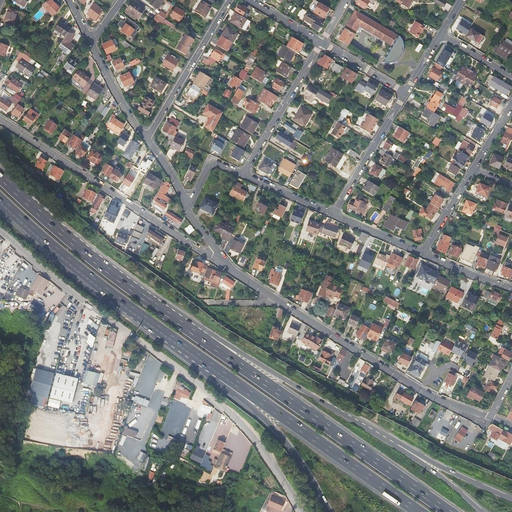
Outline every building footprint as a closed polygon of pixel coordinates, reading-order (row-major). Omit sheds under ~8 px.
[(59,8),(50,0),(48,0),(43,6),(52,16),(59,8)] [(152,0),(149,4),(157,10),(164,0),(163,0),(152,0)] [(358,0),(356,4),(364,9),(365,6),(371,9),(376,0),(375,0),(358,0)] [(416,3),(418,0),(404,0),(402,5),(408,8),(412,1),(416,3)] [(201,1),(195,12),(204,18),(211,7),(201,1)] [(144,9),(134,2),(126,11),(137,19),(144,9)] [(319,3),(314,12),(323,18),(329,9),(319,3)] [(94,4),(91,7),(86,15),(95,21),(101,14),(99,13),(102,10),(94,4)] [(238,6),(235,11),(242,15),(245,12),(247,9),(243,6),(241,8),(238,6)] [(18,11),(9,8),(4,21),(13,24),(18,11)] [(184,13),(176,8),(170,16),(179,22),(184,13)] [(40,9),(34,16),(38,20),(44,13),(40,9)] [(355,11),(339,39),(348,45),(359,26),(391,45),(396,36),(355,11)] [(304,19),(313,24),(311,27),(318,31),(323,22),(313,17),(313,16),(308,12),(304,19)] [(235,13),(230,22),(244,31),(250,22),(244,18),(241,17),(235,13)] [(156,14),(153,20),(160,26),(162,23),(164,20),(158,15),(156,14)] [(116,26),(122,30),(120,32),(131,40),(137,32),(136,31),(139,27),(127,18),(124,22),(120,20),(116,26)] [(467,35),(471,24),(461,19),(456,31),(467,35)] [(162,23),(182,34),(184,31),(164,20),(162,23)] [(59,22),(54,29),(65,37),(70,31),(70,30),(59,22)] [(409,33),(417,38),(421,31),(422,31),(425,27),(416,22),(409,33)] [(226,28),(221,36),(231,42),(232,43),(237,34),(226,28)] [(483,37),(471,30),(466,37),(479,44),(483,37)] [(65,37),(60,44),(71,52),(75,46),(69,43),(72,38),(71,38),(74,34),(70,31),(65,37)] [(400,37),(399,36),(398,36),(397,35),(396,36),(391,45),(388,50),(390,51),(383,62),(386,63),(390,63),(393,62),(397,60),(399,58),(401,55),(403,52),(404,49),(404,45),(403,42),(401,39),(401,38),(400,37)] [(193,41),(185,36),(176,51),(185,55),(193,41)] [(221,36),(216,45),(226,51),(231,42),(221,36)] [(292,38),(287,47),(294,52),(299,54),(301,50),(300,49),(303,44),(292,38)] [(106,54),(117,49),(116,46),(115,46),(114,44),(113,44),(111,40),(102,45),(106,54)] [(503,41),(496,54),(511,62),(511,60),(511,46),(504,42),(503,41)] [(8,46),(0,43),(0,55),(4,57),(8,46)] [(258,43),(252,53),(255,55),(257,53),(258,50),(259,49),(261,50),(263,46),(258,43)] [(278,56),(288,62),(294,52),(287,47),(284,45),(278,56)] [(444,49),(435,63),(436,64),(442,67),(443,68),(451,54),(444,49)] [(215,50),(208,60),(210,61),(214,64),(216,61),(218,62),(220,59),(226,63),(229,58),(223,54),(222,55),(215,50)] [(172,71),(177,62),(174,59),(174,58),(171,56),(170,57),(168,56),(162,65),(172,71)] [(321,59),(318,64),(327,69),(328,68),(329,68),(330,66),(332,67),(335,63),(335,62),(324,56),(322,60),(321,59)] [(67,57),(61,65),(72,73),(77,65),(67,57)] [(247,57),(242,65),(246,68),(249,70),(253,63),(254,61),(247,57)] [(124,66),(120,58),(112,62),(116,70),(124,66)] [(130,62),(133,66),(140,62),(138,58),(130,62)] [(20,60),(16,67),(18,69),(23,72),(28,65),(20,60)] [(282,62),(275,72),(285,78),(291,67),(282,62)] [(332,69),(340,73),(342,68),(335,63),(332,67),(332,69)] [(430,72),(432,72),(429,77),(436,81),(441,73),(439,72),(442,67),(436,64),(433,70),(432,69),(430,72)] [(28,65),(23,72),(30,77),(35,70),(28,65)] [(79,69),(78,69),(73,76),(77,78),(76,79),(81,82),(80,83),(85,86),(92,76),(83,70),(84,69),(81,67),(79,69)] [(458,72),(456,76),(455,76),(459,78),(458,80),(463,83),(468,86),(469,84),(472,86),(477,77),(470,73),(470,74),(467,72),(468,71),(461,67),(458,72)] [(256,68),(250,77),(261,83),(266,74),(256,68)] [(357,76),(345,69),(341,78),(351,84),(353,81),(354,82),(357,76)] [(247,73),(242,70),(237,78),(242,81),(243,81),(246,75),(247,73)] [(200,71),(193,83),(202,90),(210,78),(200,71)] [(130,72),(120,77),(125,87),(130,84),(131,86),(134,85),(133,83),(135,82),(130,72)] [(510,88),(489,75),(484,84),(488,87),(489,85),(506,95),(510,88)] [(234,77),(229,85),(233,87),(235,83),(236,84),(236,83),(240,85),(242,81),(237,78),(234,77)] [(166,84),(156,78),(149,88),(161,94),(166,84)] [(10,83),(7,86),(17,93),(22,85),(12,79),(11,81),(10,83)] [(274,84),(271,90),(277,93),(283,83),(276,79),(273,84),(274,84)] [(458,80),(455,85),(461,88),(463,83),(458,80)] [(240,85),(237,89),(243,93),(246,95),(252,86),(243,81),(242,81),(240,85)] [(356,86),(363,91),(367,85),(360,81),(356,86)] [(377,88),(368,82),(367,85),(363,91),(372,96),(377,88)] [(93,84),(86,94),(96,100),(102,90),(93,84)] [(200,90),(192,85),(188,92),(196,97),(200,90)] [(318,92),(308,86),(303,94),(307,97),(305,100),(311,103),(315,97),(318,92)] [(235,93),(234,96),(236,97),(240,99),(243,93),(237,89),(235,93)] [(263,89),(257,100),(267,106),(272,99),(275,101),(277,97),(263,89)] [(318,92),(315,97),(328,104),(332,97),(319,90),(318,92)] [(391,97),(382,91),(376,101),(385,107),(391,97)] [(436,92),(426,109),(434,113),(436,109),(438,107),(441,101),(439,100),(441,95),(436,92)] [(154,102),(145,97),(138,109),(148,115),(151,110),(150,109),(154,102)] [(500,101),(493,97),(489,104),(491,106),(490,107),(494,109),(495,108),(496,109),(500,101)] [(11,104),(2,98),(0,100),(0,107),(6,112),(11,104)] [(259,106),(247,99),(247,100),(245,99),(243,102),(245,103),(244,106),(247,107),(246,109),(254,114),(259,106)] [(413,101),(411,105),(417,109),(420,105),(419,104),(414,101),(413,101)] [(101,104),(97,111),(101,113),(105,107),(101,104)] [(17,105),(10,115),(13,117),(14,115),(19,119),(22,115),(20,114),(24,109),(17,105)] [(202,114),(210,119),(209,121),(209,120),(204,128),(209,130),(212,132),(220,116),(222,113),(208,105),(202,114)] [(461,108),(462,107),(457,105),(455,110),(447,105),(445,109),(443,107),(441,110),(444,111),(444,112),(451,116),(456,118),(458,115),(460,110),(461,108)] [(312,115),(301,108),(293,120),(306,128),(308,123),(307,123),(312,115)] [(342,108),(340,113),(352,117),(354,112),(342,108)] [(460,110),(458,115),(460,116),(464,119),(468,112),(461,108),(460,110)] [(30,109),(23,119),(30,125),(32,121),(34,122),(39,115),(30,109)] [(439,117),(426,110),(422,116),(430,121),(428,125),(433,128),(439,117)] [(367,114),(359,127),(360,128),(364,131),(370,134),(378,120),(367,114)] [(105,125),(118,133),(123,125),(110,116),(105,125)] [(492,119),(486,116),(484,119),(482,117),(479,122),(488,127),(492,119)] [(246,117),(240,128),(251,135),(258,124),(246,117)] [(167,123),(162,130),(172,135),(175,137),(177,132),(174,131),(178,124),(171,119),(168,123),(167,123)] [(52,133),(57,126),(54,124),(55,123),(54,122),(53,123),(49,121),(44,128),(52,133)] [(295,133),(293,136),(299,140),(303,133),(298,130),(297,130),(296,130),(292,127),(286,123),(285,126),(288,129),(287,130),(290,132),(291,130),(295,133)] [(345,127),(338,123),(331,135),(338,139),(345,127)] [(399,128),(393,137),(403,143),(409,133),(399,128)] [(428,131),(422,128),(418,135),(423,138),(428,131)] [(64,129),(58,138),(65,143),(71,134),(64,129)] [(482,133),(475,129),(471,137),(478,141),(482,133)] [(248,137),(237,130),(231,140),(242,147),(245,140),(246,141),(248,137)] [(505,133),(500,143),(504,144),(508,147),(511,141),(510,140),(511,135),(505,133)] [(68,145),(76,150),(77,147),(79,145),(83,141),(85,138),(82,136),(80,140),(73,135),(70,139),(71,140),(68,145)] [(212,147),(219,152),(226,140),(219,135),(212,147)] [(276,139),(285,144),(290,147),(292,143),(287,140),(289,138),(285,135),(284,137),(279,135),(276,139)] [(175,137),(170,147),(179,151),(184,141),(175,137)] [(459,152),(465,155),(465,154),(468,156),(476,144),(465,138),(461,144),(458,142),(454,149),(457,151),(459,152)] [(122,155),(130,160),(134,153),(136,150),(140,142),(135,139),(134,140),(132,139),(130,143),(122,155)] [(386,141),(380,151),(392,157),(401,163),(404,158),(393,152),(396,147),(386,141)] [(78,148),(75,153),(76,154),(76,155),(78,156),(79,156),(80,156),(82,154),(83,155),(86,150),(80,146),(78,148)] [(245,153),(238,149),(235,154),(234,154),(232,158),(239,163),(245,153)] [(342,155),(331,149),(325,161),(335,167),(342,155)] [(383,156),(379,163),(387,168),(389,164),(388,164),(392,157),(380,151),(379,150),(378,153),(383,156)] [(102,157),(93,151),(87,159),(97,166),(102,157)] [(454,154),(449,163),(451,164),(453,166),(454,164),(461,169),(464,164),(464,163),(467,157),(465,155),(459,152),(457,156),(454,154)] [(493,155),(489,165),(499,169),(503,159),(493,155)] [(303,156),(300,162),(302,163),(306,165),(310,160),(306,158),(303,156)] [(40,158),(35,166),(42,170),(47,162),(44,161),(43,160),(40,158)] [(419,158),(412,169),(414,171),(415,171),(419,163),(422,159),(419,158)] [(147,159),(144,165),(149,168),(152,162),(147,159)] [(278,171),(283,174),(284,173),(289,176),(294,168),(297,170),(302,163),(300,162),(299,161),(295,166),(285,160),(278,171)] [(273,166),(264,161),(259,169),(267,175),(273,166)] [(108,176),(113,169),(106,165),(107,163),(106,162),(103,168),(104,169),(101,172),(108,176)] [(377,178),(382,169),(375,165),(374,166),(371,164),(367,172),(377,178)] [(451,164),(447,171),(454,176),(458,169),(453,166),(451,164)] [(50,172),(49,174),(59,179),(63,171),(54,166),(54,167),(50,165),(47,170),(50,172)] [(190,166),(184,177),(190,180),(195,169),(190,166)] [(119,169),(116,167),(110,178),(117,182),(121,175),(118,173),(119,172),(117,172),(119,169)] [(297,171),(290,183),(297,188),(298,187),(299,187),(305,176),(297,171)] [(160,181),(149,174),(143,183),(147,185),(155,189),(160,181)] [(453,185),(454,185),(440,176),(434,185),(439,188),(441,186),(447,190),(446,192),(449,194),(451,190),(454,186),(453,185)] [(165,181),(155,196),(160,199),(164,202),(167,198),(164,196),(169,188),(168,188),(170,186),(168,184),(165,181)] [(378,188),(369,182),(365,188),(364,187),(362,190),(373,197),(378,188)] [(235,183),(230,194),(244,201),(247,193),(240,190),(242,186),(235,183)] [(490,188),(479,184),(476,194),(487,198),(490,188)] [(92,202),(95,194),(86,190),(85,194),(84,194),(82,198),(92,202)] [(92,205),(90,211),(96,213),(101,200),(103,200),(104,198),(99,196),(98,195),(93,206),(92,205)] [(434,195),(429,204),(438,209),(443,200),(434,195)] [(156,201),(153,207),(161,213),(165,206),(158,202),(160,199),(155,196),(153,199),(156,201)] [(218,204),(205,198),(200,208),(212,214),(218,204)] [(383,206),(381,210),(387,213),(393,201),(388,198),(383,206)] [(350,203),(348,208),(361,213),(365,204),(364,204),(364,203),(358,200),(358,201),(356,200),(354,204),(350,203)] [(475,205),(466,201),(462,212),(471,215),(475,205)] [(503,213),(507,204),(497,201),(495,204),(494,204),(492,209),(503,213)] [(110,217),(116,204),(111,202),(106,215),(110,217)] [(267,208),(258,204),(254,211),(263,216),(267,208)] [(423,209),(421,214),(427,218),(427,217),(430,219),(432,215),(433,216),(438,209),(429,204),(425,211),(423,209)] [(285,208),(280,205),(277,210),(276,209),(273,214),(280,218),(285,208)] [(293,210),(289,221),(299,225),(303,214),(293,210)] [(168,212),(165,216),(173,221),(173,220),(180,224),(182,221),(168,212)] [(385,222),(383,226),(394,231),(395,227),(399,229),(404,231),(408,224),(403,222),(389,216),(386,222),(385,222)] [(214,230),(223,235),(222,238),(224,239),(221,247),(224,251),(230,239),(236,227),(229,224),(228,226),(218,221),(214,230)] [(308,222),(304,232),(316,236),(320,226),(308,222)] [(136,224),(131,237),(133,238),(139,240),(141,234),(143,229),(141,228),(142,227),(136,224)] [(338,231),(324,225),(321,233),(334,239),(338,231)] [(148,236),(147,238),(158,246),(160,243),(163,239),(148,229),(146,234),(148,236)] [(421,233),(421,230),(413,231),(415,241),(422,239),(422,236),(421,236),(420,233),(421,233)] [(361,233),(359,238),(363,239),(362,242),(365,243),(368,235),(364,234),(361,233)] [(350,250),(355,239),(343,234),(338,245),(350,250)] [(497,238),(495,243),(503,247),(507,238),(505,237),(501,236),(498,234),(497,238)] [(115,239),(114,243),(113,244),(116,245),(117,243),(122,245),(125,238),(117,235),(115,239)] [(368,253),(374,237),(369,235),(363,250),(363,251),(368,253)] [(451,238),(443,235),(437,249),(445,253),(449,244),(448,243),(451,238)] [(230,239),(224,251),(227,255),(231,249),(239,253),(245,242),(240,240),(240,241),(238,240),(237,242),(230,239)] [(455,246),(452,245),(448,254),(458,258),(461,249),(460,249),(461,246),(456,244),(455,246)] [(462,256),(461,259),(470,263),(475,251),(469,248),(467,252),(463,250),(461,255),(462,256)] [(178,250),(175,258),(182,261),(185,253),(178,250)] [(485,255),(477,252),(475,257),(479,258),(477,263),(473,262),(470,269),(474,270),(476,266),(483,268),(486,261),(483,259),(485,255)] [(372,258),(363,254),(358,266),(367,270),(372,258)] [(389,259),(390,257),(386,255),(385,257),(377,254),(373,263),(385,269),(387,263),(389,259)] [(389,259),(387,263),(398,267),(402,259),(392,255),(390,259),(389,259)] [(488,261),(486,269),(494,272),(496,269),(497,269),(499,265),(498,265),(500,260),(490,256),(488,261)] [(417,262),(408,258),(404,266),(413,270),(417,262)] [(257,259),(253,268),(257,270),(260,271),(261,271),(264,263),(257,259)] [(190,270),(194,272),(195,273),(197,274),(198,273),(199,274),(198,275),(203,277),(207,267),(203,265),(194,261),(190,270)] [(502,267),(501,271),(502,271),(501,275),(510,278),(511,272),(511,265),(505,262),(503,267),(502,267)] [(434,284),(437,276),(438,275),(430,271),(431,270),(421,265),(416,277),(425,281),(434,284)] [(207,269),(203,280),(211,284),(213,283),(214,281),(212,280),(216,272),(207,269)] [(282,271),(276,269),(275,273),(273,272),(274,270),(271,269),(269,277),(271,277),(269,282),(278,286),(280,281),(278,280),(280,275),(282,271)] [(216,272),(212,280),(214,281),(213,283),(211,284),(217,286),(221,274),(216,272)] [(434,284),(433,286),(444,292),(449,282),(437,276),(434,284)] [(325,277),(318,296),(323,298),(322,299),(331,303),(337,289),(332,286),(329,284),(331,279),(325,277)] [(235,284),(226,278),(222,283),(231,289),(235,284)] [(16,295),(26,300),(29,294),(33,296),(35,292),(21,285),(16,295)] [(451,288),(446,297),(458,304),(463,294),(451,288)] [(8,289),(4,297),(10,300),(13,292),(8,289)] [(299,296),(297,300),(307,303),(309,296),(310,297),(311,294),(301,290),(299,296)] [(468,293),(461,306),(472,312),(479,299),(468,293)] [(505,303),(508,297),(502,295),(501,296),(492,293),(490,300),(499,303),(499,302),(505,303)] [(32,300),(29,308),(40,313),(44,305),(32,300)] [(335,310),(334,315),(345,320),(349,309),(338,304),(335,310)] [(329,307),(325,317),(327,316),(332,319),(334,315),(335,310),(329,307)] [(351,315),(347,323),(356,327),(359,319),(351,315)] [(494,328),(490,337),(496,340),(502,328),(500,328),(502,322),(499,320),(496,326),(494,328)] [(300,327),(290,323),(286,332),(296,336),(300,327)] [(369,330),(366,336),(376,341),(382,329),(372,324),(369,330)] [(363,340),(365,336),(366,337),(366,336),(369,330),(362,325),(358,331),(357,331),(355,333),(356,334),(355,335),(363,340)] [(398,334),(401,328),(396,325),(393,331),(398,334)] [(277,329),(272,328),(268,338),(276,342),(280,333),(276,331),(277,329)] [(110,331),(107,345),(113,347),(116,332),(110,331)] [(305,336),(302,344),(313,350),(318,339),(317,339),(316,340),(309,337),(309,338),(305,336)] [(488,341),(499,346),(501,342),(496,340),(490,337),(488,341)] [(318,339),(313,350),(317,352),(322,341),(318,339)] [(396,344),(386,339),(381,350),(387,353),(387,351),(392,353),(396,344)] [(453,347),(442,341),(437,350),(448,356),(450,352),(453,347)] [(437,351),(437,343),(430,342),(429,350),(437,351)] [(466,347),(456,342),(453,347),(450,352),(454,354),(457,355),(456,355),(460,357),(466,347)] [(345,351),(341,349),(337,357),(342,360),(346,353),(346,352),(345,351)] [(508,361),(511,353),(506,350),(505,350),(504,352),(501,357),(508,361)] [(477,356),(468,351),(463,361),(468,364),(468,365),(472,367),(477,356)] [(332,357),(323,352),(319,360),(320,361),(319,362),(322,363),(322,362),(328,365),(332,357)] [(411,359),(402,354),(398,362),(407,367),(411,359)] [(495,355),(489,366),(489,367),(499,371),(500,372),(505,361),(495,355)] [(415,357),(408,370),(407,371),(411,373),(418,377),(425,363),(422,361),(422,360),(415,357)] [(489,367),(484,378),(493,383),(499,371),(489,367)] [(54,374),(35,369),(29,394),(48,399),(54,374)] [(87,369),(83,382),(97,386),(100,373),(87,369)] [(450,369),(443,382),(452,387),(455,381),(454,380),(455,378),(451,376),(453,372),(452,372),(452,370),(450,369)] [(78,379),(56,373),(50,398),(71,404),(78,379)] [(174,397),(180,400),(182,396),(188,399),(191,391),(180,387),(182,383),(177,381),(174,388),(177,389),(174,397)] [(365,381),(361,387),(369,393),(372,388),(370,387),(372,384),(368,381),(367,383),(365,381)] [(486,388),(484,391),(488,393),(490,390),(491,388),(495,390),(497,386),(489,382),(486,388)] [(442,384),(437,394),(443,396),(445,389),(443,389),(445,385),(442,384)] [(483,393),(471,387),(466,397),(471,399),(471,398),(479,402),(483,393)] [(412,399),(398,391),(395,398),(409,406),(412,399)] [(134,401),(148,406),(150,400),(136,395),(134,401)] [(415,402),(411,410),(418,415),(421,410),(422,408),(423,406),(415,402)] [(198,415),(211,419),(214,407),(201,403),(198,415)] [(220,422),(226,424),(228,419),(222,416),(220,422)] [(494,433),(492,437),(490,436),(487,441),(494,445),(497,439),(500,435),(502,432),(493,426),(490,426),(488,429),(494,433)] [(439,432),(446,436),(449,431),(442,427),(439,432)] [(497,439),(501,441),(509,446),(511,441),(511,436),(506,433),(508,429),(505,428),(502,432),(500,435),(497,439)] [(464,434),(459,431),(453,439),(459,443),(464,434)] [(214,448),(222,451),(226,441),(218,438),(214,448)] [(202,463),(205,453),(194,449),(191,459),(202,463)] [(225,463),(228,457),(220,454),(217,461),(221,462),(220,465),(224,467),(226,463),(225,463)] [(138,462),(136,468),(143,471),(145,465),(138,462)] [(203,471),(201,480),(208,481),(210,472),(203,471)] [(270,507),(276,510),(281,501),(271,496),(264,509),(268,511),(270,507)]
